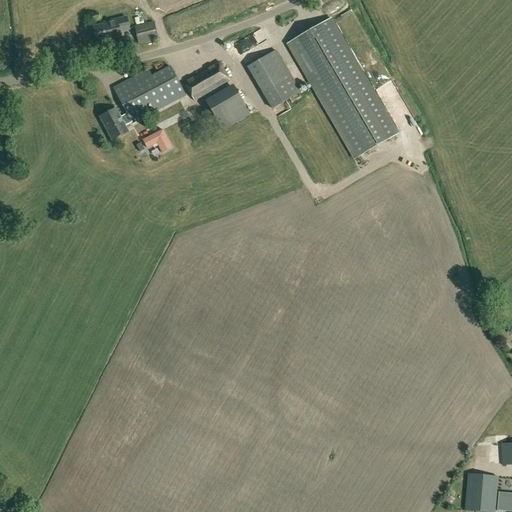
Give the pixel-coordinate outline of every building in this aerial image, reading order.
[(104,23),(104,24),(93,27),(97,43),(110,40),(110,41),(121,38),(120,31),(130,29),(127,17),(104,23)] [(400,135),(334,19),(288,44),(355,159),(400,135)] [(158,39),(154,22),(135,27),(139,44),(158,39)] [(272,108),(300,93),(276,51),(248,67),(272,108)] [(195,101),(231,80),(220,62),(184,83),(195,101)] [(149,70),(114,88),(133,122),(133,123),(185,96),(170,67),(152,76),(149,70)] [(205,100),(209,107),(201,112),(207,122),(215,118),(223,131),(251,115),(233,84),(205,100)] [(101,117),(113,140),(128,132),(125,126),(133,122),(127,114),(121,118),(116,109),(101,117)] [(179,111),(164,120),(170,130),(186,120),(179,111)] [(171,148),(162,130),(143,140),(147,148),(157,143),(162,153),(171,148)] [(140,152),(144,150),(141,143),(136,145),(140,152)] [(503,466),(511,465),(511,443),(502,445),(503,466)] [(481,511),(495,511),(498,477),(469,475),(466,511),(481,511)] [(511,511),(511,491),(501,490),(500,510),(511,511)]
